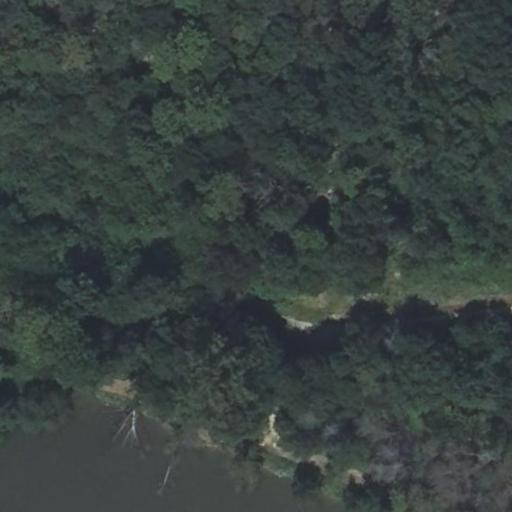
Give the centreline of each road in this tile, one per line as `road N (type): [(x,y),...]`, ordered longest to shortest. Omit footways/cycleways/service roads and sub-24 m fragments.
road 1 (track): [(511,238),(45,0)]
road 2 (track): [(511,317),(352,321),(316,332),(287,405)]
road 3 (track): [(86,363),(274,434)]
road 4 (track): [(274,434),(427,511)]
